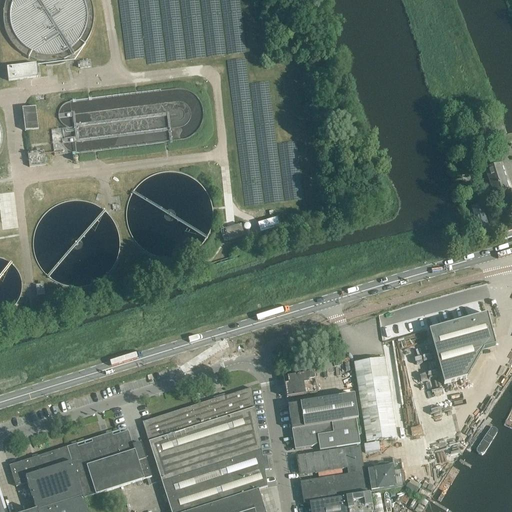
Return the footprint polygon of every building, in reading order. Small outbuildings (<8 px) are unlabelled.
[(6,0),(5,4),(3,14),(4,24),(6,34),(11,43),(18,51),(26,57),(36,61),(46,62),(46,66),(51,66),(56,66),(60,65),(65,63),(64,60),(74,55),(82,48),(88,39),(92,29),(94,18),(93,7),(90,0),(6,0)] [(7,68),(8,82),(38,78),(36,64),(7,68)] [(22,109),(25,131),(38,130),(36,107),(22,109)] [(502,145),(499,136),(493,138),(496,148),(502,145)] [(469,155),(466,146),(453,150),(456,159),(469,155)] [(49,158),(45,158),(44,151),(28,153),(29,168),(46,166),(45,161),(49,161),(49,158)] [(508,189),(500,165),(485,169),(493,194),(508,189)] [(127,205),(126,216),(127,226),(131,236),(137,245),(145,252),(155,257),(165,259),(176,259),(186,256),(187,259),(189,262),(192,260),(189,255),(197,249),(204,243),(209,234),(212,225),(213,216),(212,205),(208,196),(202,187),(194,180),(185,175),(175,173),(164,173),(154,175),(145,180),(137,187),(131,196),(127,205)] [(34,234),(33,244),(34,255),(38,266),(45,275),(54,282),(64,286),(75,288),(86,287),(96,283),(105,277),(107,279),(110,281),(112,279),(110,276),(108,275),(113,268),(117,261),(119,253),(120,244),(119,234),(115,224),(109,216),(101,209),(92,204),(82,201),(71,201),(61,204),(52,209),(44,216),(38,224),(34,234)] [(474,215),(479,232),(489,230),(484,212),(488,211),(486,206),(475,209),(476,214),(474,215)] [(240,227),(220,233),(223,244),(244,238),(240,227)] [(511,238),(511,227),(500,232),(502,242),(511,238)] [(204,264),(205,269),(245,257),(244,254),(230,258),(230,257),(228,257),(229,259),(207,265),(207,263),(204,264)] [(0,315),(2,315),(7,313),(11,310),(14,307),(14,306),(16,308),(18,305),(17,304),(19,300),(20,296),(21,292),(22,286),(21,281),(20,277),(17,271),(13,266),(9,262),(4,260),(0,258),(0,315)] [(45,296),(43,285),(36,286),(37,297),(45,296)] [(496,346),(487,315),(463,322),(460,312),(448,315),(451,325),(429,331),(444,385),(467,379),(483,350),(496,346)] [(354,364),(366,443),(397,438),(384,359),(354,364)] [(409,367),(396,368),(400,400),(412,399),(409,367)] [(283,379),(287,398),(317,393),(313,374),(283,379)] [(159,475),(170,511),(195,511),(258,492),(258,491),(267,488),(251,389),(143,424),(159,475)] [(434,397),(438,415),(449,412),(445,394),(434,397)] [(354,395),(288,406),(292,431),(358,420),(354,395)] [(358,420),(292,431),(295,451),(319,447),(320,452),(362,445),(358,420)] [(448,420),(425,422),(426,433),(449,430),(448,420)] [(66,448),(83,500),(152,478),(141,444),(133,446),(128,432),(106,440),(104,436),(100,437),(102,441),(77,449),(76,445),(66,448)] [(366,452),(381,451),(381,442),(365,444),(366,452)] [(360,447),(296,457),(299,477),(347,470),(348,476),(364,473),(360,447)] [(86,511),(83,500),(66,448),(9,467),(16,488),(28,484),(36,511),(6,511),(0,491),(0,502),(3,511),(86,511)] [(367,467),(371,492),(400,487),(397,466),(373,470),(372,466),(367,467)] [(300,483),(303,505),(345,498),(370,494),(367,472),(364,473),(348,476),(300,483)] [(264,511),(258,492),(196,511),(264,511)] [(372,511),(370,494),(345,498),(346,511),(372,511)] [(346,511),(345,498),(309,504),(310,511),(346,511)]
